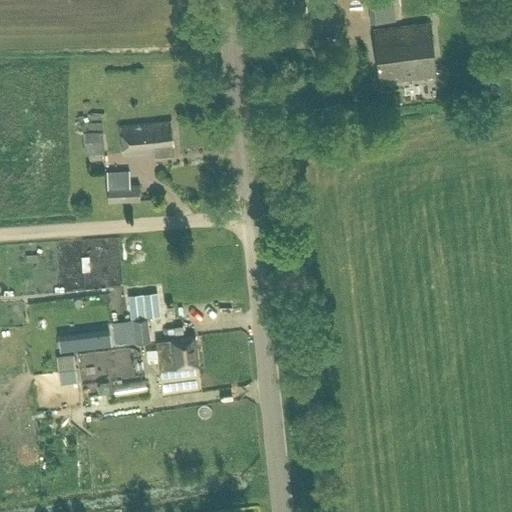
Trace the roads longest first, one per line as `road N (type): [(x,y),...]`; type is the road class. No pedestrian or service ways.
road 1 (tertiary): [(284,511),(224,0)]
road 2 (track): [(249,214),(0,233)]
